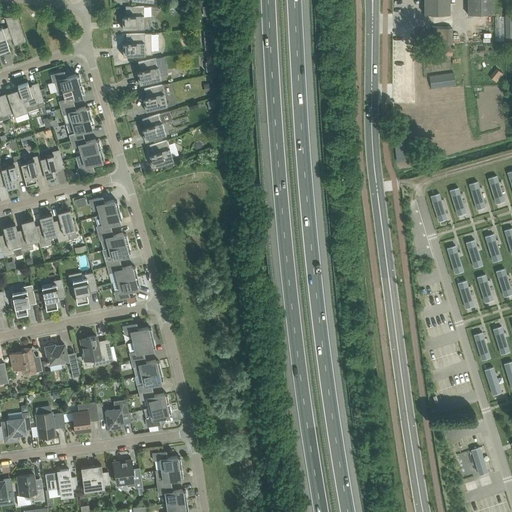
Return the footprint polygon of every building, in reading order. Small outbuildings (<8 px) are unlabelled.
[(450,14),(449,0),(424,0),(425,14),(442,14),(450,14)] [(493,14),(493,0),(467,0),(467,14),(493,14)] [(144,6),(126,6),(126,18),(123,18),(123,28),(145,28),(144,6)] [(203,6),(204,16),(211,15),(210,6),(203,6)] [(18,16),(5,16),(8,26),(3,28),(2,27),(0,27),(0,53),(10,50),(7,40),(12,38),(15,45),(26,41),(18,16)] [(452,44),(453,27),(433,27),(433,43),(452,44)] [(213,50),(212,30),(204,30),(205,51),(213,50)] [(151,33),(145,33),(127,34),(127,45),(123,45),(123,56),(145,55),(145,54),(152,54),(151,33)] [(157,58),(139,62),(141,73),(138,74),(140,84),(161,79),(157,58)] [(214,60),(206,61),(206,71),(214,70),(214,60)] [(490,76),(496,82),(503,73),(496,68),(490,76)] [(77,75),(76,73),(66,76),(64,71),(52,74),(54,81),(55,81),(58,91),(63,89),(82,83),(79,74),(77,75)] [(429,76),(431,89),(455,85),(454,72),(429,76)] [(18,85),(19,88),(20,88),(26,106),(28,112),(46,105),(38,82),(29,85),(28,81),(18,85)] [(208,92),(216,91),(215,82),(207,83),(208,92)] [(85,93),(82,83),(63,89),(65,99),(60,101),(62,107),(74,104),(73,98),(83,95),(82,93),(85,93)] [(163,84),(145,88),(147,100),(144,101),(146,111),(167,106),(163,84)] [(15,116),(28,112),(26,106),(20,88),(19,88),(7,93),(8,96),(3,97),(9,115),(14,113),(15,116)] [(3,117),(9,115),(3,97),(0,98),(0,120),(4,119),(3,117)] [(214,99),(207,101),(209,108),(216,106),(214,99)] [(76,109),(74,104),(62,107),(64,114),(69,112),(72,122),(92,116),(89,107),(86,108),(86,106),(76,109)] [(160,113),(142,119),(146,130),(142,131),(145,141),(166,134),(160,113)] [(70,133),(72,140),(84,136),(82,131),(93,128),(92,126),(95,125),(92,116),(72,122),(75,132),(70,133)] [(216,125),(218,124),(222,122),(219,117),(213,120),(216,125)] [(86,142),(84,136),(72,140),(74,147),(79,145),(82,155),(102,148),(99,139),(96,140),(96,138),(86,142)] [(167,140),(150,145),(153,156),(150,157),(153,167),(174,160),(167,140)] [(396,140),(396,159),(405,159),(404,140),(396,140)] [(105,158),(102,148),(82,155),(76,156),(81,173),(94,169),(92,163),(102,160),(102,159),(105,158)] [(47,156),(41,158),(44,171),(46,178),(57,175),(55,168),(65,166),(59,149),(52,151),(53,153),(47,155),(47,156)] [(35,173),(44,171),(41,158),(40,154),(33,156),(34,159),(28,160),(28,161),(22,163),(21,163),(25,176),(26,183),(37,180),(35,173)] [(9,166),(2,168),(6,182),(5,182),(7,189),(18,186),(16,179),(25,176),(21,163),(22,163),(21,159),(20,159),(14,161),(13,161),(14,164),(8,165),(9,166)] [(495,175),(488,177),(496,201),(503,199),(495,175)] [(476,181),(470,183),(477,207),(484,205),(476,181)] [(457,187),(450,189),(458,213),(465,211),(457,187)] [(438,193),(431,195),(439,220),(446,217),(438,193)] [(100,215),(120,209),(117,200),(115,201),(114,199),(104,202),(102,196),(90,199),(92,207),(92,206),(94,210),(99,209),(100,215)] [(77,208),(87,205),(85,197),(75,199),(77,208)] [(59,241),(70,238),(78,236),(70,209),(58,212),(60,219),(54,221),(57,235),(59,241)] [(123,219),(120,209),(100,215),(103,224),(97,226),(99,233),(111,229),(110,224),(120,221),(120,219),(123,219)] [(50,237),(57,235),(54,221),(52,213),(40,217),(42,224),(36,225),(35,225),(39,240),(41,246),(51,243),(50,237)] [(32,242),(39,240),(35,225),(36,225),(34,218),(22,222),(23,229),(17,230),(21,244),(21,245),(22,251),(23,251),(33,248),(32,242)] [(22,251),(21,245),(21,244),(17,230),(16,223),(3,226),(5,234),(0,234),(0,239),(3,249),(2,249),(4,256),(15,253),(16,256),(23,253),(23,251),(22,251)] [(113,235),(111,229),(99,233),(101,239),(107,238),(109,248),(129,242),(126,233),(124,234),(123,232),(113,235)] [(493,234),(486,236),(494,261),(501,259),(493,234)] [(474,240),(467,242),(475,267),(482,265),(474,240)] [(129,242),(109,248),(112,257),(106,259),(108,266),(120,262),(119,257),(129,254),(129,252),(131,251),(129,242)] [(75,247),(76,253),(87,250),(86,245),(75,247)] [(454,246),(447,249),(455,273),(462,271),(454,246)] [(115,271),(118,280),(138,275),(135,266),(133,266),(132,265),(122,268),(120,262),(108,266),(110,272),(115,271)] [(504,268),(497,270),(505,295),(511,293),(504,268)] [(97,291),(93,272),(82,274),(83,278),(73,280),(74,285),(71,286),(73,294),(76,294),(77,303),(89,300),(87,292),(90,291),(90,292),(97,291)] [(485,274),(478,277),(486,301),(493,299),(485,274)] [(138,275),(118,280),(121,290),(115,292),(117,299),(129,295),(128,290),(138,287),(138,285),(140,284),(138,275)] [(66,297),(62,278),(51,280),(52,284),(42,287),(43,291),(40,292),(42,300),(45,300),(47,309),(58,307),(56,298),(59,298),(66,297)] [(465,281),(458,283),(466,307),(473,305),(465,281)] [(35,293),(33,284),(22,286),(23,290),(12,293),(13,297),(11,298),(12,307),(15,306),(17,315),(28,313),(27,304),(29,304),(37,303),(36,301),(35,293)] [(126,333),(131,331),(134,341),(154,336),(151,327),(149,328),(148,326),(138,329),(137,323),(124,326),(126,333)] [(501,327),(494,330),(502,354),(509,352),(501,327)] [(482,334),(475,336),(483,360),(490,358),(482,334)] [(84,353),(84,355),(77,356),(78,360),(85,358),(85,360),(94,358),(95,365),(114,361),(110,344),(103,346),(102,343),(99,344),(97,335),(81,338),(83,347),(82,347),(83,353),(84,353)] [(154,336),(134,341),(136,351),(130,353),(132,359),(145,356),(143,351),(154,348),(153,346),(155,346),(156,346),(154,336)] [(47,352),(46,353),(47,360),(49,360),(49,363),(70,358),(69,353),(67,354),(65,343),(55,345),(55,344),(54,344),(52,343),(48,344),(47,345),(46,345),(47,352)] [(43,370),(40,355),(34,356),(33,352),(31,347),(26,347),(21,349),(21,350),(11,353),(10,355),(13,367),(14,369),(19,368),(22,368),(25,375),(37,373),(37,371),(43,370)] [(145,356),(132,359),(134,366),(139,364),(142,374),(162,370),(159,360),(157,361),(156,359),(146,362),(145,356)] [(81,375),(78,360),(70,361),(70,362),(73,377),(81,375)] [(0,382),(9,381),(5,362),(0,363),(0,382)] [(493,368),(486,370),(494,394),(501,392),(493,368)] [(140,392),(153,389),(151,384),(162,381),(161,379),(163,379),(164,379),(162,370),(142,374),(144,384),(138,386),(140,392)] [(153,389),(140,392),(141,399),(147,398),(150,407),(170,403),(167,393),(165,394),(164,392),(154,395),(153,389)] [(109,427),(116,426),(116,428),(122,427),(122,425),(124,425),(122,413),(130,412),(126,398),(114,400),(115,408),(106,410),(109,427)] [(99,419),(97,401),(78,403),(79,411),(73,412),(74,420),(71,420),(75,432),(84,433),(83,431),(91,430),(90,420),(99,419)] [(170,403),(150,407),(152,417),(146,419),(148,426),(161,423),(159,417),(170,414),(169,412),(172,412),(170,403)] [(22,412),(23,417),(8,419),(8,420),(2,421),(5,442),(19,440),(18,434),(26,433),(26,430),(32,429),(29,411),(22,412)] [(65,425),(63,412),(53,413),(52,411),(36,413),(40,437),(44,436),(46,438),(48,438),(50,437),(52,435),(56,435),(55,426),(65,425)] [(471,448),(479,474),(491,470),(483,444),(471,448)] [(160,459),(162,469),(182,466),(181,456),(180,456),(178,457),(178,455),(167,457),(166,451),(153,453),(154,460),(160,459)] [(133,470),(133,468),(131,457),(131,460),(117,462),(118,472),(115,473),(117,482),(127,481),(127,486),(135,485),(135,487),(143,486),(140,467),(139,467),(140,469),(133,470)] [(110,484),(109,471),(103,472),(102,464),(81,467),(85,490),(105,487),(105,485),(110,484)] [(157,480),(158,487),(171,485),(171,479),(181,477),(181,476),(183,475),(183,476),(184,475),(182,466),(162,469),(156,470),(157,480)] [(52,489),(62,488),(63,497),(74,495),(73,488),(78,487),(77,475),(71,476),(70,468),(60,470),(61,478),(50,479),(52,489)] [(31,501),(45,499),(44,487),(36,489),(34,473),(18,476),(20,494),(25,494),(25,497),(27,499),(31,498),(31,501)] [(468,491),(494,484),(491,474),(465,482),(468,491)] [(14,497),(13,488),(6,489),(4,480),(0,480),(0,497),(6,497),(6,498),(14,497)] [(172,490),(171,485),(158,487),(159,493),(166,492),(167,502),(187,499),(186,490),(185,490),(183,490),(183,489),(172,490)] [(52,489),(46,490),(48,505),(54,504),(53,497),(53,496),(52,489)] [(189,509),(187,499),(167,502),(168,511),(179,511),(186,511),(186,509),(188,509),(189,509)]
